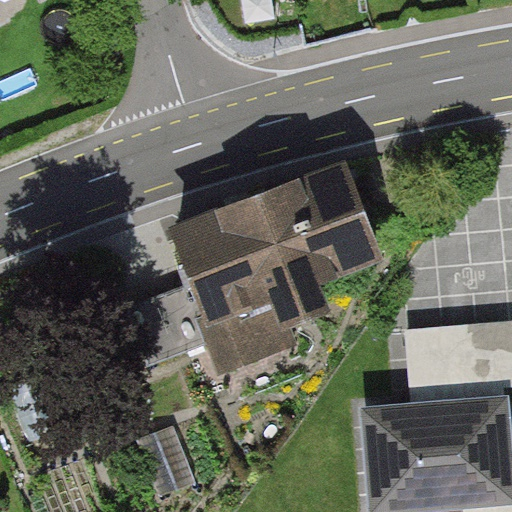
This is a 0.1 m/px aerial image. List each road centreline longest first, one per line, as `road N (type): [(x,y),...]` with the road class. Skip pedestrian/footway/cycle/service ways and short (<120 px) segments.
road 1 (primary): [(197,146),(511,70)]
road 2 (primary): [(0,222),(197,146)]
road 3 (unclassified): [(148,0),(197,146)]
